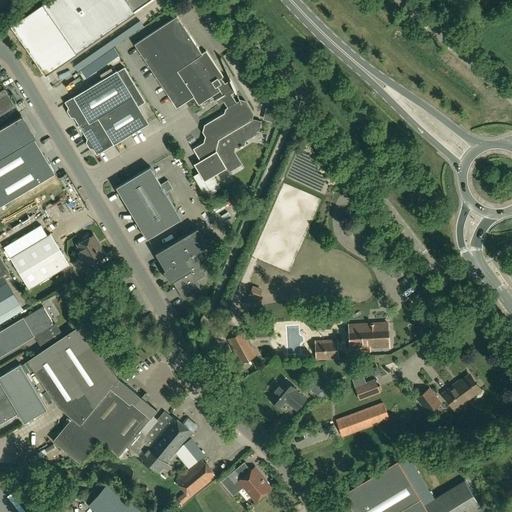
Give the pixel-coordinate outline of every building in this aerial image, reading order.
[(46,75),(102,36),(135,13),(134,12),(151,0),(49,0),(43,4),(12,26),(46,75)] [(135,45),(171,99),(176,107),(185,102),(194,97),(199,105),(221,91),(223,95),(218,98),(218,99),(221,97),(223,101),(232,95),(232,94),(236,92),(236,93),(237,93),(231,80),(230,80),(225,84),(222,78),(223,77),(206,51),(202,54),(178,16),(135,45)] [(80,127),(138,90),(124,67),(117,71),(65,102),(80,127)] [(0,90),(0,115),(15,106),(5,89),(1,91),(0,90)] [(149,124),(139,106),(145,102),(138,90),(80,127),(97,155),(149,124)] [(238,102),(237,103),(232,95),(223,101),(227,108),(225,114),(206,125),(205,133),(207,137),(206,143),(194,150),(201,160),(195,164),(199,171),(193,175),(206,196),(221,187),(213,176),(227,168),(229,171),(242,164),(234,151),(235,147),(239,148),(244,145),(245,142),(257,135),(258,131),(254,130),(253,128),(254,124),(252,124),(251,122),(253,115),(247,104),(238,102)] [(22,116),(0,128),(0,205),(56,173),(22,116)] [(182,218),(166,192),(172,188),(168,180),(161,184),(151,166),(117,187),(147,239),(182,218)] [(4,247),(28,287),(30,289),(70,265),(51,234),(48,236),(43,229),(41,225),(4,247)] [(192,294),(201,288),(196,279),(203,275),(199,267),(207,263),(201,253),(199,250),(208,245),(204,238),(198,227),(189,232),(163,248),(155,252),(183,299),(192,294)] [(90,265),(105,255),(94,236),(78,245),(90,265)] [(0,276),(9,271),(0,256),(0,276)] [(0,314),(20,304),(8,284),(3,275),(0,277),(0,314)] [(24,317),(35,336),(35,335),(54,324),(44,306),(24,318),(24,317)] [(0,356),(35,336),(24,317),(0,331),(0,356)] [(80,320),(26,356),(26,357),(59,405),(71,413),(51,438),(80,460),(98,437),(117,452),(157,405),(117,374),(80,320)] [(348,325),(349,349),(388,347),(387,323),(348,325)] [(261,353),(257,329),(240,332),(244,356),(261,353)] [(337,339),(315,340),(316,360),(338,358),(337,339)] [(0,424),(19,413),(24,422),(47,409),(20,363),(0,375),(0,424)] [(351,377),(355,386),(359,400),(380,392),(375,379),(365,382),(362,373),(351,377)] [(454,409),(480,390),(469,375),(456,385),(455,384),(443,393),(454,409)] [(315,376),(306,386),(317,396),(319,394),(321,396),(328,388),(325,386),(326,385),(315,376)] [(298,408),(306,398),(295,389),(296,388),(285,378),(269,397),(281,406),(287,399),(298,408)] [(429,387),(417,396),(415,398),(427,413),(441,402),(429,387)] [(383,402),(336,419),(342,437),(390,419),(383,402)] [(174,416),(172,417),(164,411),(145,434),(153,441),(148,447),(152,451),(155,447),(170,460),(193,432),(174,416)] [(505,442),(501,434),(487,443),(492,450),(505,442)] [(152,451),(148,447),(140,456),(160,472),(170,460),(155,447),(152,451)] [(407,453),(342,492),(353,511),(475,511),(482,508),(465,480),(434,499),(407,453)] [(189,468),(184,472),(175,479),(184,493),(177,499),(182,505),(216,476),(201,458),(189,468)] [(244,462),(221,481),(233,496),(244,487),(256,500),(271,487),(262,477),(263,476),(255,467),(251,470),(244,462)] [(100,479),(83,499),(90,504),(107,484),(100,479)] [(143,511),(109,482),(107,484),(90,504),(98,511),(143,511)]
